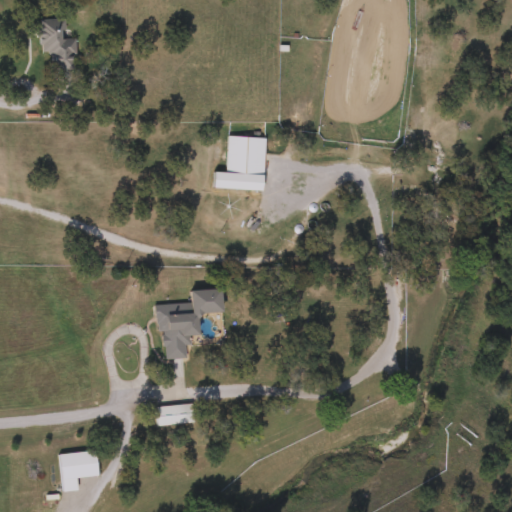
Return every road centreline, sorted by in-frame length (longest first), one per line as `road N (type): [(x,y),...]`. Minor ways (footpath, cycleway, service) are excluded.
road 1 (residential): [(0,422),(105,410),(131,397),(326,392),(353,375),(380,341),(386,315),(376,219),(358,181),(340,171),(279,163),(264,175),(271,190),(296,198),(314,194),(329,171)]
road 2 (residential): [(0,202),(133,247),(253,264),(279,256),(297,234),(305,196)]
